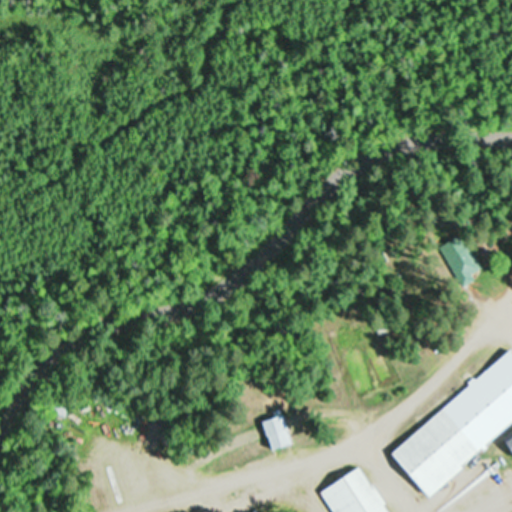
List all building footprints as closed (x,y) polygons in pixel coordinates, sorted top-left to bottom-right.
[(459,284),(482,271),(460,234),(438,248),(459,284)] [(389,454),(426,497),(511,423),(511,354),(509,351),(389,454)] [(261,422),(269,451),(291,445),(282,416),(261,422)] [(511,436),(503,443),(511,455),(511,436)] [(332,511),(386,511),(362,467),(321,490),(332,511)]
